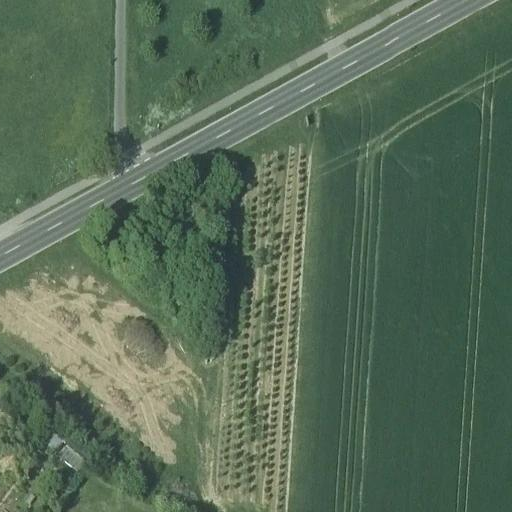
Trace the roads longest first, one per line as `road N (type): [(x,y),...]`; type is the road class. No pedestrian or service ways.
road 1 (secondary): [(470,0),(0,261)]
road 2 (track): [(135,189),(120,133),(120,0)]
